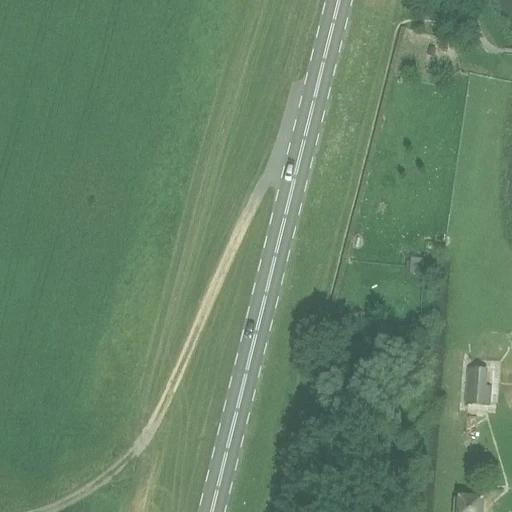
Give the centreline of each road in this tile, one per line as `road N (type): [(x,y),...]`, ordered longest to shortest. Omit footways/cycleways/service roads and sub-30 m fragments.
road 1 (primary): [(215,511),(346,0)]
road 2 (track): [(321,93),(300,102),(141,443),(77,497),(41,511)]
